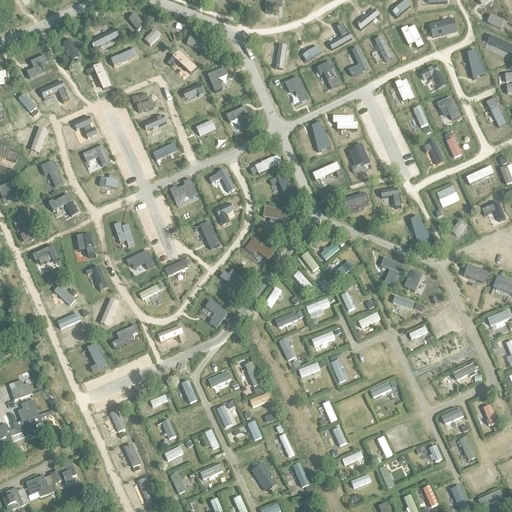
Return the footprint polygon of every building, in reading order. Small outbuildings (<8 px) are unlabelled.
[(227,0),(220,0),(225,10),(230,7),(227,0)] [(282,0),(264,0),(264,14),(274,14),(274,7),(282,7),(282,0)] [(405,2),(391,13),(397,20),(410,8),(405,2)] [(374,10),(355,25),(360,32),(379,17),(374,10)] [(136,15),(129,21),(137,32),(145,26),(136,15)] [(505,23),(491,16),(486,26),(500,31),(505,23)] [(454,20),(429,26),(433,39),(457,32),(454,20)] [(341,38),(328,44),(332,52),(352,41),(348,33),(347,35),(342,26),(337,29),(341,38)] [(408,30),(407,28),(401,31),(408,47),(415,44),(417,50),(424,47),(414,27),(408,30)] [(115,28),(90,41),(95,51),(120,38),(115,28)] [(165,37),(145,46),(148,54),(161,48),(162,50),(165,49),(164,46),(169,44),(165,37)] [(511,46),(491,37),(488,44),(511,55),(511,46)] [(382,38),(375,42),(385,64),(393,60),(382,38)] [(71,39),(62,44),(71,61),(80,56),(71,39)] [(198,43),(181,47),(183,53),(200,49),(198,43)] [(286,47),(278,46),(274,70),(282,72),(286,47)] [(317,47),(302,56),(305,64),(321,54),(317,47)] [(357,49),(352,52),(359,67),(349,72),(352,79),(368,71),(357,49)] [(475,52),(467,55),(473,81),(485,75),(475,52)] [(33,54),(28,56),(35,73),(39,71),(33,54)] [(139,61),(136,54),(113,64),(116,70),(139,61)] [(16,60),(8,64),(17,83),(25,80),(18,66),(20,65),(19,62),(17,63),(16,60)] [(165,62),(159,65),(167,83),(173,80),(169,70),(172,69),(170,64),(167,66),(165,62)] [(331,63),(317,70),(320,76),(323,75),(331,91),(342,86),(338,79),(335,81),(331,72),(334,70),(331,63)] [(104,76),(101,69),(80,79),(83,86),(104,76)] [(298,77),(285,83),(289,93),(294,92),(300,105),(308,101),(298,77)] [(400,82),(395,84),(403,104),(408,101),(409,103),(414,100),(406,81),(401,84),(400,82)] [(147,84),(123,97),(127,104),(139,97),(140,99),(146,96),(145,94),(150,91),(147,84)] [(198,86),(177,96),(181,103),(182,102),(201,92),(198,86)] [(47,87),(42,89),(48,105),(54,103),(47,87)] [(37,98),(34,93),(17,100),(19,106),(37,98)] [(105,95),(98,98),(107,119),(114,116),(105,95)] [(445,108),(451,121),(460,118),(451,98),(436,106),(439,111),(445,108)] [(219,100),(203,108),(206,114),(222,106),(219,100)] [(69,105),(63,108),(71,124),(76,121),(69,105)] [(419,108),(413,111),(420,129),(428,126),(419,108)] [(160,109),(153,112),(158,124),(155,125),(157,130),(160,129),(161,132),(168,129),(160,109)] [(51,117),(44,120),(50,135),(56,133),(51,117)] [(354,117),(333,118),(332,124),(337,125),(337,131),(357,132),(357,125),(353,125),(354,117)] [(135,118),(114,127),(117,133),(137,124),(135,118)] [(238,122),(232,125),(239,140),(245,137),(238,122)] [(23,125),(3,133),(6,140),(26,132),(23,125)] [(311,128),(318,154),(330,149),(320,125),(311,128)] [(89,132),(71,140),(74,145),(91,138),(89,132)] [(222,135),(203,143),(205,149),(225,141),(222,135)] [(170,144),(146,153),(149,159),(172,150),(170,144)] [(362,144),(354,147),(363,168),(370,165),(362,144)] [(100,152),(83,160),(85,166),(103,158),(100,152)] [(131,156),(125,159),(133,176),(139,173),(131,156)] [(438,156),(431,159),(440,177),(446,175),(438,156)] [(504,158),(499,160),(502,167),(507,165),(504,158)] [(336,164),(312,175),(315,183),(340,172),(336,164)] [(419,166),(401,173),(403,179),(421,172),(419,166)] [(511,181),(507,167),(501,170),(506,185),(511,183),(511,181)] [(491,168),(466,179),(470,186),(494,175),(491,168)] [(392,182),(376,188),(378,196),(395,188),(392,182)] [(12,184),(0,189),(0,196),(15,190),(12,184)] [(452,189),(436,196),(439,202),(455,194),(452,189)] [(423,194),(409,200),(412,206),(415,205),(415,206),(419,205),(418,203),(426,199),(423,194)] [(365,195),(340,203),(342,211),(368,203),(365,195)] [(128,198),(105,209),(108,215),(131,205),(128,198)] [(232,204),(214,212),(217,218),(235,210),(232,204)] [(496,205),(482,211),(485,217),(494,214),(499,223),(503,222),(496,205)] [(290,212),(264,209),(262,219),(270,221),(269,225),(282,227),(283,223),(288,224),(290,212)] [(88,218),(70,225),(73,232),(91,225),(90,223),(88,218)] [(464,226),(452,236),(457,243),(469,233),(464,226)] [(141,227),(133,231),(141,249),(149,246),(141,227)] [(323,233),(320,240),(326,242),(328,235),(323,233)] [(53,234),(46,237),(54,256),(61,253),(53,234)] [(120,255),(128,252),(120,234),(112,238),(120,255)] [(279,237),(274,243),(279,247),(283,241),(279,237)] [(273,255),(253,240),(245,250),(253,256),(256,253),(268,262),(273,255)] [(335,247),(321,258),(326,264),(340,253),(335,247)] [(504,254),(501,249),(486,255),(488,261),(504,254)] [(147,254),(124,264),(126,270),(141,264),(142,267),(146,265),(145,262),(150,260),(147,254)] [(308,256),(301,260),(313,276),(319,271),(308,256)] [(355,270),(351,265),(334,279),(338,284),(355,270)] [(383,267),(364,275),(367,282),(386,274),(383,267)] [(418,268),(397,279),(400,286),(422,275),(418,268)] [(480,272),(474,275),(481,291),(487,288),(480,272)] [(96,273),(91,275),(93,281),(99,279),(96,273)] [(285,273),(281,277),(285,281),(289,277),(285,273)] [(299,275),(293,280),(308,297),(313,292),(299,275)] [(76,285),(69,288),(77,308),(84,306),(76,285)] [(282,295),(275,291),(264,308),(270,312),(278,301),(280,303),(283,298),(281,297),(282,295)] [(387,293),(381,295),(389,316),(395,313),(390,301),(393,300),(391,295),(388,296),(387,293)] [(496,294),(476,303),(479,310),(499,301),(496,294)] [(126,295),(119,298),(127,317),(134,314),(126,295)] [(345,295),(339,298),(347,316),(353,313),(349,304),(351,303),(350,299),(347,301),(345,295)] [(296,299),(291,302),(295,307),(299,303),(296,299)] [(330,310),(327,303),(305,312),(308,319),(330,310)] [(66,305),(46,313),(49,321),(69,313),(66,305)] [(102,308),(84,316),(87,321),(104,314),(102,308)] [(446,313),(440,316),(448,335),(455,332),(446,313)] [(508,315),(487,323),(491,330),(511,322),(508,315)] [(296,316),(276,324),(279,330),(298,322),(296,316)] [(377,317),(358,326),(361,332),(362,332),(380,323),(377,317)] [(424,330),(406,339),(410,345),(428,336),(424,330)] [(361,332),(356,335),(359,341),(365,338),(362,332),(361,332)] [(440,332),(436,336),(442,341),(445,336),(440,332)] [(82,334),(63,342),(66,348),(84,340),(82,334)] [(332,336),(311,344),(314,351),(335,343),(332,336)] [(286,342),(278,346),(288,365),(295,362),(286,342)] [(459,343),(453,346),(461,364),(468,362),(459,343)] [(430,352),(414,360),(418,367),(434,358),(430,352)] [(379,353),(363,360),(366,366),(381,358),(379,353)] [(336,355),(329,358),(331,363),(338,360),(336,355)] [(92,358),(72,367),(75,373),(86,368),(88,371),(92,369),(91,366),(95,364),(92,358)] [(252,365),(245,368),(253,388),(260,385),(252,365)] [(338,365),(331,368),(340,388),(347,385),(338,365)] [(318,367),(298,374),(301,381),(320,374),(318,367)] [(227,376),(208,385),(211,393),(231,384),(227,376)] [(395,381),(389,384),(392,389),(397,387),(395,381)] [(8,387),(14,403),(31,396),(27,385),(23,387),(21,382),(8,387)] [(429,386),(423,388),(430,404),(436,401),(432,392),(434,391),(432,386),(430,387),(429,386)] [(388,387),(371,395),(374,401),(391,393),(388,387)] [(191,389),(185,392),(192,408),(198,405),(191,389)] [(263,397),(248,405),(250,410),(266,403),(263,397)] [(165,399),(150,406),(152,411),(167,405),(165,399)] [(362,399),(342,408),(345,415),(365,405),(362,399)] [(54,400),(48,404),(52,410),(57,406),(54,400)] [(22,410),(17,412),(21,423),(31,419),(39,417),(33,401),(21,406),(22,410)] [(57,410),(39,417),(40,420),(58,414),(57,410)] [(223,410),(216,414),(225,432),(232,429),(223,410)] [(116,411),(95,419),(98,427),(119,418),(116,411)] [(458,413),(441,421),(443,427),(453,422),(454,425),(459,422),(458,420),(461,419),(458,413)] [(21,423),(12,426),(16,437),(21,435),(23,439),(30,436),(31,438),(38,435),(35,427),(42,425),(40,420),(39,417),(31,419),(21,423)] [(196,417),(178,425),(181,431),(192,426),(193,429),(199,427),(198,425),(199,424),(196,417)] [(498,425),(492,428),(495,433),(501,430),(498,425)] [(0,441),(0,442),(2,447),(12,443),(6,426),(0,427),(0,441)] [(255,426),(247,429),(255,445),(262,442),(255,426)] [(170,427),(164,429),(167,437),(164,438),(166,442),(169,441),(170,444),(176,441),(170,427)] [(339,430),(333,433),(339,448),(346,445),(339,430)] [(404,430),(397,433),(406,454),(412,451),(404,430)] [(212,434),(205,437),(212,454),(219,451),(212,434)] [(121,437),(107,443),(109,449),(124,443),(121,437)] [(501,437),(481,447),(484,453),(504,442),(501,437)] [(454,440),(448,443),(451,449),(457,446),(454,440)] [(384,441),(377,444),(386,463),(393,459),(384,441)] [(466,441),(459,445),(459,446),(457,447),(459,452),(462,451),(469,466),(476,462),(466,441)] [(188,446),(169,455),(172,461),(190,453),(188,446)] [(436,449),(429,453),(436,467),(443,463),(436,449)] [(361,456),(341,464),(344,470),(363,461),(361,456)] [(404,456),(398,459),(400,464),(406,461),(404,456)] [(511,456),(503,461),(506,468),(511,464),(511,456)] [(379,459),(373,462),(376,467),(382,464),(379,459)] [(138,461),(117,469),(120,475),(140,467),(138,461)] [(300,465),(292,469),(301,489),(309,486),(300,465)] [(54,473),(50,475),(54,486),(64,482),(65,485),(73,482),(71,477),(76,476),(72,466),(55,473),(54,473)] [(493,473),(490,466),(469,476),(472,482),(485,477),(486,479),(490,477),(489,475),(493,473)] [(215,471),(200,478),(203,485),(219,478),(215,471)] [(386,471),(379,474),(387,494),(394,491),(386,471)] [(278,476),(259,484),(262,491),(280,483),(278,476)] [(33,481),(25,484),(30,496),(37,493),(39,498),(50,495),(55,493),(53,487),(48,489),(44,480),(43,477),(33,481)] [(176,477),(169,480),(177,498),(184,495),(176,477)] [(369,479),(351,486),(354,493),(371,486),(369,479)] [(148,483),(127,492),(130,498),(151,490),(148,483)] [(311,486),(305,489),(308,495),(314,492),(311,486)] [(7,499),(3,500),(6,508),(10,506),(12,511),(23,507),(16,490),(5,494),(7,499)] [(422,494),(431,511),(438,508),(429,490),(422,494)] [(500,492),(478,503),(481,510),(504,499),(500,492)] [(357,496),(350,498),(352,504),(359,502),(357,496)] [(315,503),(312,497),(294,506),(296,511),(304,511),(303,509),(315,503)] [(416,511),(411,499),(404,502),(407,511),(416,511)] [(236,511),(244,511),(240,500),(233,503),(236,511)] [(220,511),(217,503),(210,506),(212,511),(220,511)]
